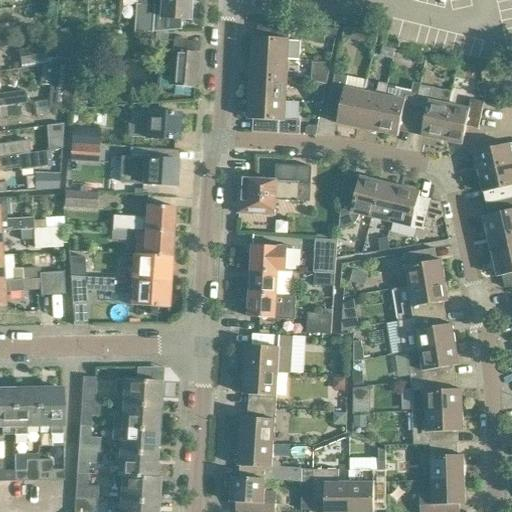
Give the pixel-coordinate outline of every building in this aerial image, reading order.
[(139,0),(139,4),(152,5),(152,17),(186,19),(187,0),(139,0)] [(0,34),(15,32),(13,23),(0,24),(0,34)] [(253,37),(252,58),(288,60),(288,59),(300,60),(301,41),(289,41),(290,27),(263,26),(263,38),(253,37)] [(327,29),(326,37),(335,38),(336,30),(327,29)] [(342,40),(356,43),(358,31),(344,30),(342,40)] [(167,31),(154,32),(154,43),(167,42),(167,31)] [(15,32),(0,34),(0,47),(10,46),(8,35),(15,34),(15,32)] [(52,58),(50,88),(48,110),(71,109),(77,56),(83,55),(82,38),(53,42),(54,58),(52,58)] [(169,87),(192,89),(195,89),(200,44),(174,42),(172,55),(169,87)] [(19,51),(22,68),(48,64),(45,47),(19,51)] [(395,50),(383,47),(381,55),(393,58),(395,50)] [(252,58),(251,78),(287,80),(288,60),(252,58)] [(316,74),(315,81),(316,81),(326,84),(328,84),(332,69),(316,68),(316,74)] [(337,124),(356,128),(364,92),(365,93),(368,80),(347,76),(347,77),(335,74),(326,117),(327,117),(328,112),(339,115),(337,124)] [(251,78),(250,99),(286,101),(287,80),(251,78)] [(326,84),(316,81),(313,95),(324,97),(326,84)] [(422,137),(440,141),(448,105),(451,92),(419,84),(416,98),(411,125),(424,127),(422,137)] [(356,128),(376,132),(384,96),(386,87),(377,85),(375,95),(365,93),(364,92),(356,128)] [(401,123),(411,125),(416,98),(411,97),(412,92),(386,87),(384,96),(376,132),(398,137),(401,123)] [(0,106),(5,105),(19,103),(25,103),(24,90),(0,93),(0,106)] [(286,101),(250,99),(248,120),(258,121),(257,132),(253,132),(253,133),(300,135),(301,121),(285,120),(286,101)] [(448,105),(440,141),(463,145),(467,126),(479,129),(484,103),(472,100),(470,109),(448,105)] [(19,103),(5,105),(7,116),(20,114),(19,103)] [(128,137),(159,139),(179,140),(180,114),(160,113),(147,112),(146,126),(129,124),(128,137)] [(72,127),(71,143),(99,145),(99,129),(72,127)] [(306,130),(306,135),(316,136),(318,128),(309,127),(306,130)] [(60,137),(45,138),(46,150),(59,149),(60,137)] [(24,142),(10,144),(12,155),(25,153),(25,148),(24,142)] [(99,145),(71,143),(69,161),(98,163),(99,145)] [(474,152),(479,173),(511,165),(511,153),(510,144),(474,152)] [(4,156),(0,156),(0,170),(20,168),(20,170),(48,166),(46,150),(32,152),(25,153),(12,155),(4,156)] [(141,184),(156,185),(176,187),(177,160),(142,158),(141,171),(126,170),(125,183),(141,184)] [(275,181),(244,179),(244,183),(241,183),(239,211),(257,212),(257,215),(275,216),(276,200),(310,202),(312,167),(276,165),(275,181)] [(493,191),(496,202),(511,198),(511,165),(479,173),(484,193),(493,191)] [(34,174),(34,190),(58,189),(60,174),(34,174)] [(359,215),(371,217),(380,182),(360,177),(357,190),(343,186),(342,194),(341,205),(338,229),(344,229),(347,228),(351,226),(355,223),(357,220),(359,215)] [(371,217),(390,222),(399,187),(380,182),(371,217)] [(399,187),(390,222),(405,225),(424,231),(425,228),(432,230),(434,221),(437,221),(444,217),(441,203),(431,201),(431,200),(430,200),(429,204),(418,202),(421,192),(399,187)] [(64,191),(63,206),(96,209),(97,194),(64,191)] [(0,230),(1,230),(1,231),(20,230),(20,229),(45,228),(45,219),(33,220),(33,217),(7,219),(6,205),(5,198),(0,198),(0,230)] [(484,217),(489,237),(511,231),(511,198),(496,202),(498,213),(484,217)] [(126,229),(145,231),(145,230),(173,232),(174,207),(146,205),(146,218),(113,215),(112,228),(126,229)] [(62,247),(61,227),(45,228),(20,229),(20,230),(20,241),(33,240),(34,248),(62,247)] [(125,240),(126,229),(112,228),(111,238),(125,240)] [(145,230),(145,231),(143,255),(171,257),(173,232),(145,230)] [(511,231),(489,237),(493,257),(511,252),(511,231)] [(377,239),(380,252),(390,250),(387,237),(377,239)] [(317,239),(315,273),(335,274),(337,240),(317,239)] [(253,245),(251,269),(292,271),(294,248),(253,245)] [(404,253),(409,286),(445,280),(442,260),(432,262),(430,250),(435,250),(435,248),(404,253)] [(511,252),(493,257),(498,277),(507,275),(510,286),(505,287),(505,288),(511,286),(511,252)] [(0,255),(0,281),(4,281),(13,281),(12,255),(2,255),(2,256),(0,255)] [(124,267),(123,279),(170,282),(171,257),(143,255),(142,269),(124,267)] [(69,259),(70,276),(85,277),(84,259),(69,259)] [(22,268),(23,280),(39,279),(39,274),(38,267),(22,268)] [(251,269),(250,291),(291,294),(293,272),(292,272),(292,271),(251,269)] [(39,274),(39,279),(40,296),(65,294),(63,272),(39,274)] [(335,274),(315,273),(314,285),(334,286),(335,274)] [(170,282),(123,279),(123,280),(85,277),(70,276),(72,305),(87,304),(86,291),(130,294),(130,305),(168,308),(170,282)] [(4,281),(0,281),(0,307),(5,307),(4,293),(23,292),(23,280),(13,281),(4,281)] [(393,289),(398,322),(441,314),(439,303),(448,302),(445,280),(409,286),(409,287),(393,289)] [(291,294),(250,291),(248,317),(294,320),(296,296),(291,296),(291,294)] [(332,333),(333,314),(308,314),(308,333),(332,333)] [(403,354),(407,353),(456,345),(452,324),(443,326),(441,314),(398,322),(403,354)] [(278,371),(278,373),(290,374),(293,337),(258,335),(257,347),(246,346),(245,370),(278,371)] [(354,344),(353,364),(364,363),(361,343),(354,344)] [(407,353),(412,382),(452,378),(450,367),(459,366),(456,345),(407,353)] [(253,406),(276,407),(278,373),(278,371),(245,370),(243,395),(254,395),(253,406)] [(82,377),(81,401),(94,402),(95,378),(82,377)] [(412,382),(413,411),(462,410),(462,390),(452,390),(452,379),(452,378),(412,382)] [(124,393),(124,404),(159,406),(160,382),(116,379),(115,392),(124,393)] [(62,389),(38,390),(39,425),(49,424),(50,433),(63,433),(62,389)] [(15,390),(0,390),(0,425),(2,425),(2,434),(15,434),(15,390)] [(38,390),(15,390),(15,434),(26,434),(26,425),(39,425),(38,390)] [(354,403),(353,412),(369,413),(370,403),(354,403)] [(114,414),(113,427),(157,430),(159,406),(124,404),(123,415),(114,414)] [(240,441),(274,443),(276,407),(253,406),(252,418),(242,418),(240,441)] [(414,444),(430,444),(454,443),(454,432),(463,432),(462,410),(413,411),(414,444)] [(80,414),(79,425),(89,426),(90,415),(80,414)] [(79,425),(79,436),(88,437),(89,426),(79,425)] [(121,444),(120,452),(156,454),(157,430),(113,427),(112,443),(121,444)] [(302,482),(313,482),(313,471),(302,471),(302,468),(281,467),(281,464),(276,459),(273,459),(274,443),(240,441),(239,466),(245,467),(244,478),(266,479),(266,480),(272,480),(302,482)] [(430,444),(431,479),(465,478),(464,456),(455,456),(454,443),(430,444)] [(350,483),(350,511),(374,511),(374,506),(386,506),(385,486),(385,451),(378,448),(378,471),(362,471),(362,483),(350,483)] [(110,475),(114,475),(154,478),(156,454),(120,452),(119,463),(111,462),(110,475)] [(16,481),(15,470),(3,471),(3,460),(0,460),(0,481),(4,481),(16,481)] [(26,470),(15,470),(16,481),(39,481),(39,460),(26,460),(26,470)] [(51,460),(39,460),(39,481),(64,480),(64,469),(51,470),(51,460)] [(77,462),(76,473),(87,474),(87,463),(77,462)] [(325,511),(350,511),(350,483),(339,483),(339,471),(313,471),(313,482),(313,506),(325,506),(325,511)] [(76,484),(86,485),(87,474),(76,473),(76,484)] [(123,489),(122,501),(157,503),(158,479),(154,478),(114,475),(114,488),(123,489)] [(265,492),(266,480),(266,479),(244,478),(232,477),(230,502),(241,503),(240,511),(276,511),(277,493),(265,492)] [(465,478),(431,479),(431,497),(420,498),(420,511),(455,511),(455,505),(466,504),(465,478)] [(302,506),(313,506),(313,482),(302,482),(302,506)] [(112,511),(156,511),(157,503),(122,501),(121,511),(112,511)]
